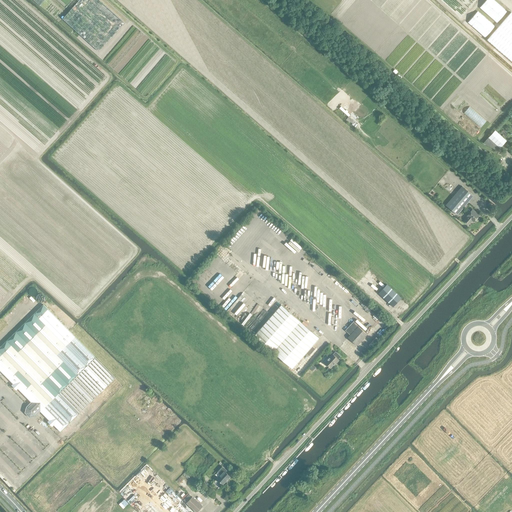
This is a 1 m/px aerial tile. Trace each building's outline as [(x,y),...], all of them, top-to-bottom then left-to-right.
[(125,23),(99,0),(79,0),(63,19),(99,51),(125,23)] [(511,12),(487,39),(511,61),(511,12)] [(350,123),(352,122),(353,123),(352,125),(355,127),(357,124),(355,122),(353,120),(349,117),(346,120),(350,123)] [(495,130),(488,137),(500,148),(506,141),(495,130)] [(446,205),(457,215),(469,202),(474,196),(462,186),(446,205)] [(467,216),(463,220),(468,225),(472,220),(474,221),(479,215),(472,209),(466,216),(467,216)] [(387,284),(378,293),(393,307),(401,298),(387,284)] [(0,347),(0,370),(9,380),(13,384),(12,385),(16,390),(18,388),(31,402),(26,406),(25,413),(29,417),(36,416),(40,411),(49,420),(47,422),(52,426),(54,425),(60,432),(115,377),(43,304),(0,347)] [(254,335),(292,368),(319,338),(281,305),(254,335)] [(345,330),(350,335),(348,337),(357,345),(367,334),(353,321),(345,330)] [(332,354),(324,362),(330,368),(335,363),(335,364),(339,360),(332,354)] [(223,484),(230,476),(225,472),(226,471),(222,467),(218,472),(221,475),(217,479),(220,482),(219,482),(220,483),(221,482),(223,484)] [(192,497),(187,503),(196,511),(202,506),(192,497)]
